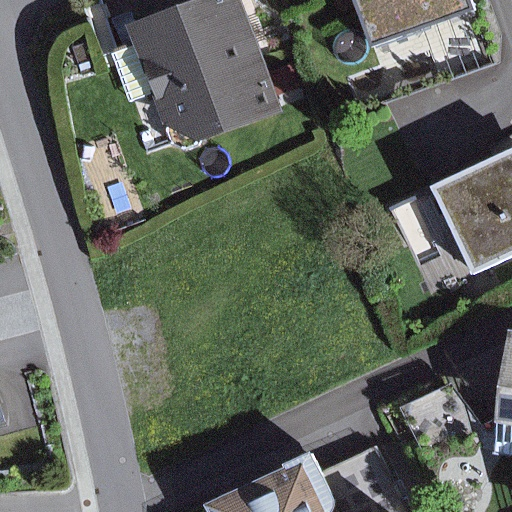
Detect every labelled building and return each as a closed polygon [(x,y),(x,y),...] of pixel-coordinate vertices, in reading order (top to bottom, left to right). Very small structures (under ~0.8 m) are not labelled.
[(264,0),(203,0),(143,19),(184,152),(300,117),(264,0)] [(377,0),(389,36),(489,5),(487,0),(377,0)] [(511,262),(511,155),(449,181),(487,277),(511,262)] [(399,200),(437,278),(472,260),(434,183),(399,200)] [(0,424),(31,413),(0,334),(0,424)] [(511,359),(499,444),(511,446),(511,359)] [(422,511),(390,441),(329,469),(346,506),(331,511),(422,511)] [(321,452),(219,500),(224,511),(331,511),(346,506),(329,469),(321,452)]
